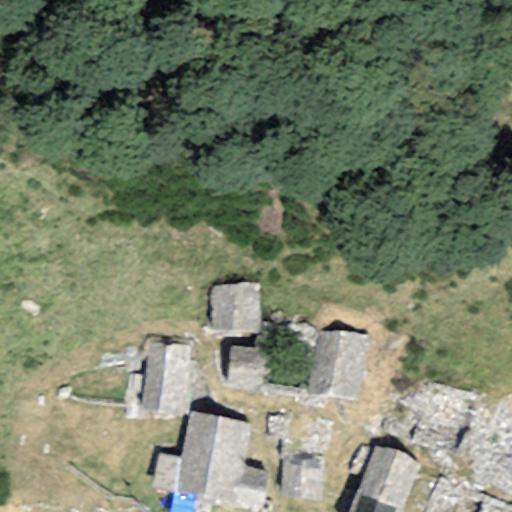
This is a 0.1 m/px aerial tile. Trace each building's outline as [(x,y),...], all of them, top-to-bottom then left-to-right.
[(256,284),(208,288),(212,330),(260,326),(256,284)] [(365,337),(314,332),(308,396),(360,400),(365,337)] [(192,348),(146,343),(138,412),(184,417),(192,348)] [(271,350),(229,346),(226,383),(268,386),(271,350)] [(250,424),(189,413),(180,459),(156,455),(150,490),(259,511),(267,471),(243,467),(250,424)] [(372,446),(356,488),(405,506),(421,464),(372,446)] [(320,464),(282,461),(280,497),(318,500),(320,464)] [(402,511),(405,506),(356,488),(346,511),(402,511)]
